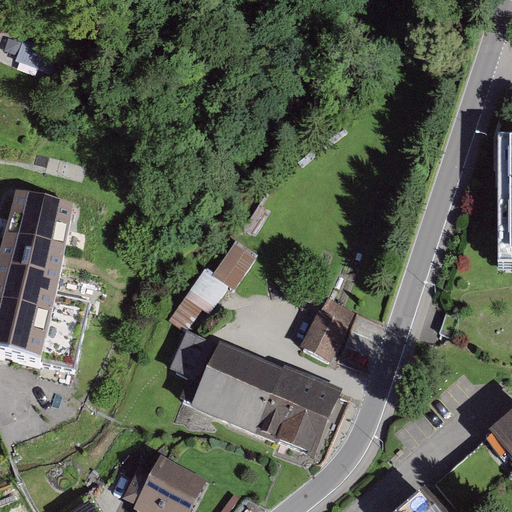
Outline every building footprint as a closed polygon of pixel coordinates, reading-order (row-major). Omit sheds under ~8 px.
[(511,150),(494,150),(492,276),(511,276),(511,150)] [(74,215),(16,200),(0,264),(0,355),(73,373),(89,307),(53,298),(74,215)] [(265,253),(242,238),(215,279),(238,294),(265,253)] [(358,321),(324,305),(301,353),(335,369),(358,321)] [(340,396),(213,347),(188,413),(315,461),(340,396)] [(511,417),(483,443),(511,475),(511,417)] [(195,511),(208,485),(161,462),(152,480),(140,474),(124,505),(136,511),(195,511)] [(435,511),(420,495),(401,511),(435,511)] [(95,511),(90,502),(73,511),(95,511)]
